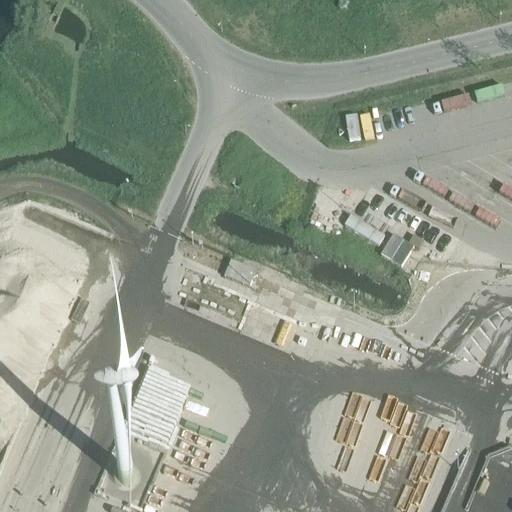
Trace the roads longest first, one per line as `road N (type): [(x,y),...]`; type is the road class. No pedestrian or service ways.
road 1 (unclassified): [(219,61),(293,93),(511,40)]
road 2 (unknown): [(139,309),(257,352),(323,389)]
road 3 (unclassified): [(219,61),(216,122),(173,230)]
road 4 (unknown): [(323,389),(430,374),(467,377),(483,389)]
road 5 (unknown): [(483,389),(491,428),(464,511)]
